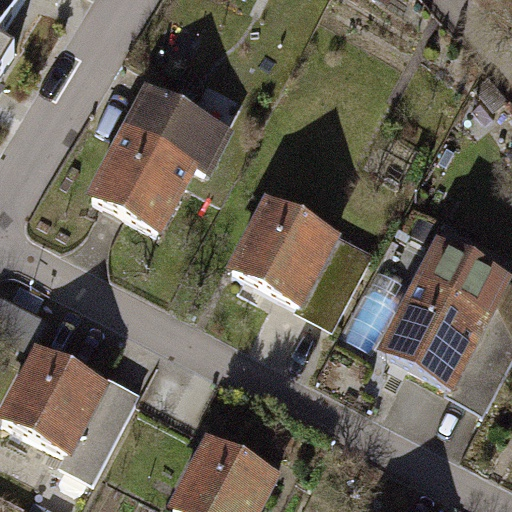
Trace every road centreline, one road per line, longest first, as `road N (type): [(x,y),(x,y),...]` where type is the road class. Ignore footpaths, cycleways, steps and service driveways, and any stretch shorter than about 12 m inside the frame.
road 1 (residential): [(0,247),(500,511)]
road 2 (residential): [(0,218),(131,0)]
